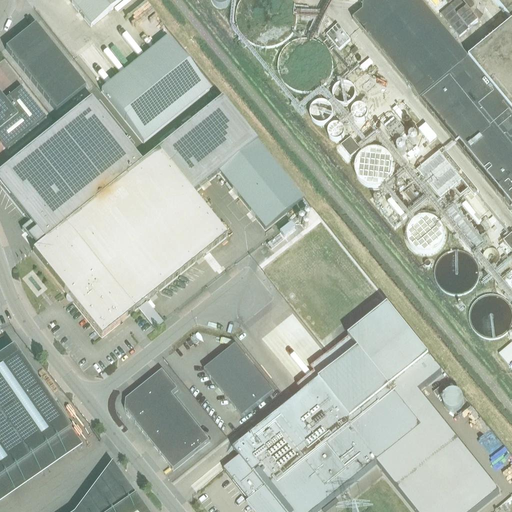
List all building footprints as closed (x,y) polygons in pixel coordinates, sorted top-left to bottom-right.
[(68,0),(91,28),(124,0),(68,0)] [(212,0),(213,3),(215,6),(218,9),(222,9),(226,9),(229,6),(232,3),(232,0),(212,0)] [(353,21),(419,101),(469,60),(419,0),(378,0),(374,4),(364,3),(363,13),(353,21)] [(459,0),(440,15),(460,39),(478,23),(459,0)] [(511,0),(493,0),(511,21),(511,24),(469,60),(511,112),(511,0)] [(85,89),(35,26),(5,50),(55,113),(85,89)] [(338,26),(326,35),(334,45),(339,51),(350,41),(338,26)] [(116,80),(105,89),(101,92),(143,145),(209,92),(200,80),(167,39),(119,77),(116,80)] [(0,60),(0,86),(5,90),(17,74),(0,60)] [(511,112),(469,60),(419,101),(503,203),(511,213),(511,112)] [(110,75),(115,72),(109,62),(103,66),(110,75)] [(0,142),(7,152),(46,120),(20,89),(5,101),(0,95),(0,142)] [(91,101),(0,173),(0,186),(30,223),(21,230),(36,249),(32,252),(101,339),(227,237),(192,195),(219,173),(219,174),(256,144),(248,133),(222,100),(141,164),(91,101)] [(350,139),(341,147),(351,159),(360,151),(350,139)] [(256,144),(219,174),(265,231),(303,201),(256,144)] [(340,145),(334,149),(338,155),(344,152),(340,145)] [(460,198),(469,191),(474,197),(479,194),(473,187),(443,151),(417,172),(441,201),(454,190),(460,198)] [(392,173),(392,170),(392,167),(391,163),(390,160),(388,157),(385,155),(382,153),(379,152),(375,152),(371,152),(368,153),(365,154),(362,157),(359,159),(358,162),(357,166),(356,169),(357,173),(358,176),(359,179),(361,181),(363,184),(367,186),(369,187),(373,187),(376,187),(380,187),(384,185),(386,183),(389,180),(391,177),(392,173)] [(380,212),(386,206),(383,203),(377,208),(380,212)] [(384,210),(393,224),(402,218),(396,208),(390,212),(388,208),(384,210)] [(444,240),(444,236),(444,233),(443,230),(441,227),(439,224),(436,222),(433,220),(430,219),(427,218),(423,219),(420,220),(417,221),(414,224),(411,226),(410,229),(409,233),(408,236),(409,240),(409,243),(411,246),(413,248),(415,251),(419,252),(421,253),(424,254),(428,254),(432,253),(435,252),(438,250),(441,247),(443,244),(444,240)] [(511,236),(500,247),(509,258),(511,255),(511,236)] [(500,264),(490,252),(481,260),(490,272),(500,264)] [(150,306),(145,310),(156,325),(161,322),(150,306)] [(244,457),(224,473),(255,511),(320,511),(376,466),(414,511),(478,511),(500,495),(419,394),(443,375),(388,307),(311,369),(315,374),(297,388),(303,395),(237,450),(244,457)] [(275,353),(287,370),(292,366),(296,371),(306,364),(277,324),(261,336),(274,354),(275,353)] [(511,344),(499,356),(508,366),(511,363),(511,344)] [(236,347),(220,360),(204,372),(243,419),(274,394),(236,347)] [(0,480),(69,433),(70,432),(13,349),(0,358),(0,480)] [(178,391),(163,372),(126,402),(125,411),(174,472),(210,443),(172,396),(178,391)] [(447,390),(443,386),(434,394),(437,398),(447,390)] [(443,399),(442,403),(443,407),(446,411),(449,413),(453,414),(457,413),(461,411),(463,407),(464,403),(463,399),(461,395),(457,393),(453,392),(449,393),(446,395),(443,399)] [(0,478),(0,500),(81,445),(71,430),(0,478)] [(113,511),(135,497),(109,462),(72,511),(113,511)] [(144,511),(135,497),(113,511),(144,511)]
